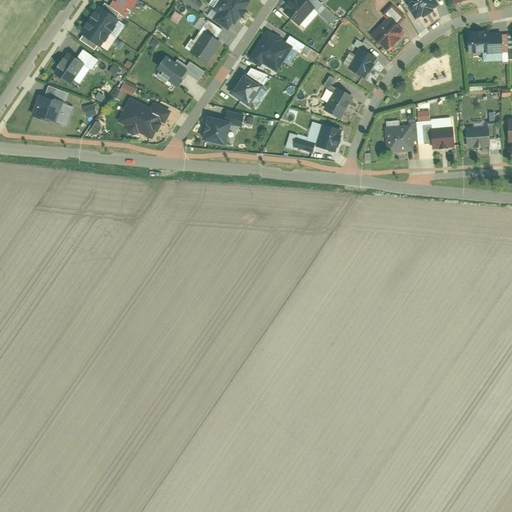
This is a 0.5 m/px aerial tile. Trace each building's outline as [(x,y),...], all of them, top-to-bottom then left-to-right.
[(112,0),(126,9),(132,0),(112,0)] [(183,0),(200,12),(207,3),(202,0),(183,0)] [(248,4),(242,0),(220,0),(208,19),(228,33),(248,4)] [(315,9),(304,0),(295,0),(283,14),(299,28),(315,9)] [(436,0),(406,0),(417,18),(439,4),(436,0)] [(100,8),(92,20),(111,34),(120,22),(100,8)] [(390,18),(373,34),(387,48),(403,32),(390,18)] [(92,20),(81,34),(102,47),(111,34),(92,20)] [(294,47),(268,31),(252,57),(278,73),(294,47)] [(221,43),(205,33),(190,57),(206,66),(221,43)] [(511,58),(511,33),(470,35),(470,51),(485,51),(485,60),(503,60),(503,62),(510,61),(510,59),(511,58)] [(362,49),(351,68),(366,77),(378,58),(362,49)] [(66,53),(52,74),(70,86),(84,64),(66,53)] [(185,70),(166,59),(156,76),(178,90),(187,77),(197,83),(204,72),(189,63),(185,70)] [(117,65),(112,71),(118,76),(123,70),(117,65)] [(264,85),(245,72),(233,91),(251,103),(264,85)] [(332,76),(327,87),(332,89),(336,78),(332,76)] [(124,90),(119,88),(115,97),(123,100),(126,92),(136,97),(139,89),(127,83),(124,90)] [(68,95),(47,88),(45,95),(40,93),(33,116),(69,128),(77,104),(66,100),(68,95)] [(336,88),(326,109),(344,118),(355,97),(336,88)] [(154,107),(131,95),(117,122),(157,142),(172,111),(156,103),(154,107)] [(86,106),(88,117),(100,115),(98,104),(86,106)] [(419,121),(418,121),(419,140),(419,144),(432,143),(433,148),(454,147),(453,118),(431,120),(430,111),(418,112),(419,121)] [(235,120),(210,114),(205,137),(230,143),(235,120)] [(400,119),(387,120),(388,151),(414,150),(414,141),(419,140),(418,121),(416,121),(416,118),(409,119),(409,124),(400,124),(400,119)] [(91,132),(100,137),(106,124),(96,120),(91,132)] [(323,122),(317,142),(337,148),(342,128),(323,122)] [(489,125),(466,126),(468,148),(490,147),(489,125)]
